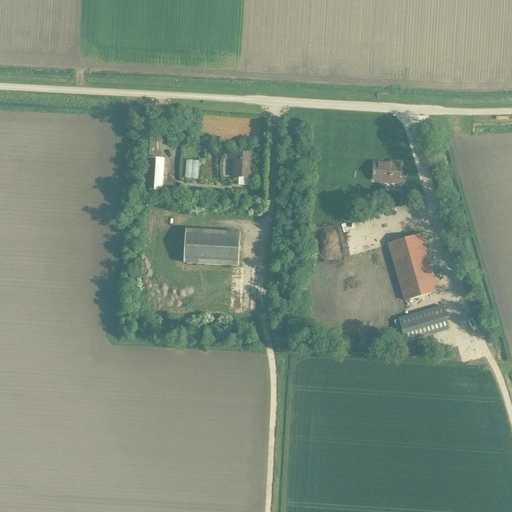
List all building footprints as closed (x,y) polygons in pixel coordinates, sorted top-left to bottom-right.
[(234,152),(232,177),(251,178),(252,153),(234,152)] [(164,159),(148,157),(146,190),(163,191),(164,167),(164,159)] [(398,183),(400,162),(391,161),(391,164),(374,162),(373,179),(380,180),(380,182),(398,183)] [(238,232),(188,229),(186,264),(236,266),(238,232)] [(437,290),(421,234),(388,244),(405,300),(437,290)] [(405,341),(449,329),(442,306),(399,318),(405,341)]
